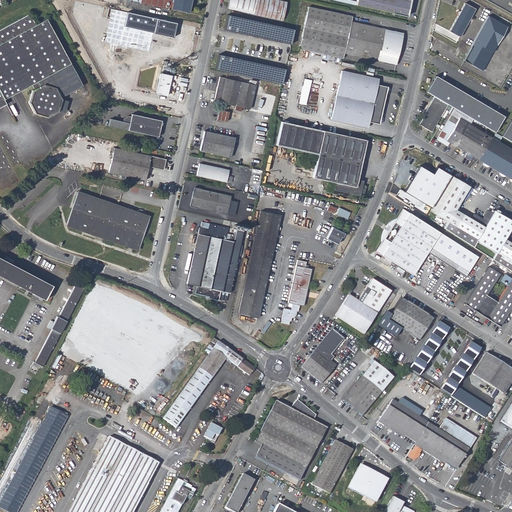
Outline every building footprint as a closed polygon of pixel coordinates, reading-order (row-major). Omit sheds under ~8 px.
[(140,0),(140,2),(163,7),(162,10),(168,11),(169,8),(189,13),(191,0),(140,0)] [(229,0),(228,8),(282,20),(286,2),(278,0),(229,0)] [(355,0),(355,4),(406,16),(410,0),(355,0)] [(511,0),(484,0),(511,15),(511,0)] [(449,31),(460,37),(475,9),(464,3),(461,9),(456,10),(457,16),(449,31)] [(344,53),(396,64),(402,34),(351,22),(352,17),(308,7),(298,48),(343,58),(344,53)] [(0,107),(2,106),(0,103),(0,100),(3,99),(31,84),(33,89),(30,91),(27,102),(34,114),(46,118),(57,112),(62,99),(61,97),(56,89),(43,84),(40,85),(37,81),(49,74),(69,63),(45,18),(34,24),(29,13),(0,29),(0,107)] [(227,15),(223,30),(291,45),(294,30),(227,15)] [(464,60),(482,71),(507,27),(488,16),(464,60)] [(215,69),(283,84),(286,69),(218,54),(215,69)] [(124,60),(124,61),(123,64),(119,84),(167,95),(171,76),(160,74),(161,69),(124,60)] [(56,89),(61,97),(81,86),(69,63),(49,74),(56,89)] [(330,119),(367,127),(369,122),(378,124),(387,87),(377,85),(379,79),(342,71),(330,119)] [(214,101),(235,106),(241,81),(220,76),(214,101)] [(494,132),(501,117),(433,76),(424,92),(433,96),(447,104),(454,108),(461,113),(472,119),(494,132)] [(242,107),(249,109),(255,85),(241,81),(235,106),(242,107)] [(447,104),(433,96),(423,113),(425,114),(418,125),(430,132),(447,104)] [(461,113),(454,108),(436,140),(446,146),(449,142),(446,140),(461,113)] [(217,119),(226,121),(229,112),(219,110),(217,119)] [(110,118),(108,125),(157,136),(161,120),(131,113),(131,115),(128,115),(123,117),(122,121),(110,118)] [(472,119),(461,113),(446,140),(449,142),(456,146),(469,124),(472,119)] [(357,179),(365,140),(282,121),(276,145),(317,154),(313,177),(335,183),(334,190),(359,196),(360,192),(363,193),(364,189),(363,180),(357,179)] [(500,136),(511,143),(511,122),(509,121),(500,136)] [(469,124),(456,146),(466,153),(464,156),(469,160),(472,156),(477,159),(490,137),(469,124)] [(199,150),(230,157),(234,138),(203,131),(199,150)] [(501,143),(490,137),(477,159),(488,166),(501,143)] [(511,173),(511,149),(501,143),(488,166),(509,178),(511,173)] [(147,166),(163,169),(165,159),(113,147),(107,172),(144,180),(147,166)] [(196,175),(225,182),(228,170),(199,163),(196,175)] [(420,167),(413,177),(411,181),(406,189),(402,186),(398,192),(423,208),(430,197),(422,192),(428,182),(432,184),(441,169),(435,166),(434,168),(430,166),(427,171),(420,167)] [(441,175),(447,179),(451,172),(445,168),(441,175)] [(470,186),(452,176),(431,212),(447,221),(442,229),(471,247),(475,241),(478,242),(486,226),(472,219),(456,210),(470,186)] [(189,206),(227,214),(230,200),(231,196),(193,188),(189,206)] [(66,225),(137,250),(149,216),(78,191),(66,225)] [(227,214),(234,216),(237,202),(230,200),(227,214)] [(339,207),(336,214),(347,219),(350,212),(339,207)] [(427,251),(431,254),(434,249),(468,271),(477,256),(409,213),(407,216),(405,215),(407,212),(402,208),(396,217),(393,219),(390,221),(387,223),(385,226),(386,229),(383,230),(382,233),(381,237),(381,242),(375,250),(380,254),(383,250),(385,250),(382,255),(385,257),(390,261),(411,274),(427,251)] [(483,219),(475,214),(472,219),(486,226),(494,213),(489,210),(483,219)] [(478,242),(481,244),(496,252),(497,251),(511,259),(511,243),(504,239),(511,227),(511,219),(499,212),(495,210),(494,213),(486,226),(478,242)] [(238,313),(257,317),(280,215),(261,211),(238,313)] [(244,230),(239,255),(241,255),(246,224),(233,222),(232,227),(244,230)] [(236,229),(235,236),(233,242),(229,241),(225,239),(228,227),(210,223),(209,224),(209,229),(199,227),(195,240),(193,240),(190,255),(192,255),(186,283),(196,285),(194,293),(208,297),(207,298),(218,300),(220,291),(229,293),(243,231),(236,229)] [(344,233),(331,227),(326,238),(337,244),(338,240),(340,237),(342,237),(344,233)] [(431,254),(465,275),(468,271),(434,249),(431,254)] [(511,272),(511,259),(497,251),(496,252),(491,260),(511,272)] [(0,276),(44,299),(52,285),(12,264),(14,260),(5,255),(3,259),(0,257),(0,276)] [(305,262),(297,260),(287,302),(292,303),(290,309),(283,308),(280,322),(288,324),(289,320),(290,321),(291,317),(293,317),(295,314),(296,311),(297,311),(299,305),(303,305),(311,269),(305,267),(305,262)] [(463,303),(499,326),(511,305),(511,278),(504,274),(499,281),(506,286),(496,302),(485,295),(499,274),(487,266),(463,303)] [(370,279),(357,301),(376,313),(390,292),(370,279)] [(34,362),(42,366),(84,288),(75,283),(58,316),(56,315),(50,328),(52,329),(34,362)] [(363,333),(376,313),(357,301),(348,295),(335,315),(363,333)] [(384,318),(387,320),(401,329),(419,340),(432,318),(400,298),(391,313),(388,311),(384,318)] [(271,322),(268,320),(260,331),(263,332),(271,322)] [(382,328),(395,337),(401,329),(387,320),(382,328)] [(442,351),(447,354),(459,335),(443,325),(429,346),(440,353),(442,351)] [(343,338),(331,328),(314,349),(301,366),(320,383),(334,365),(329,361),(333,357),(330,354),(343,338)] [(474,345),(459,335),(447,354),(439,366),(454,376),(474,345)] [(215,345),(202,362),(216,372),(226,358),(248,374),(253,367),(218,340),(217,342),(214,339),(211,342),(215,345)] [(471,374),(480,379),(497,390),(495,392),(496,393),(502,396),(511,380),(511,369),(485,353),(471,374)] [(174,402),(187,412),(216,372),(202,362),(174,402)] [(342,400),(361,416),(381,392),(393,378),(372,362),(342,400)] [(476,385),(493,397),(496,393),(495,392),(497,390),(480,379),(476,385)] [(453,398),(458,391),(455,388),(449,396),(453,398)] [(454,399),(475,412),(479,406),(457,393),(454,399)] [(414,442),(427,422),(416,415),(413,413),(392,400),(378,421),(403,437),(404,435),(414,442)] [(254,458),(299,481),(327,428),(312,421),(315,417),(296,402),(290,409),(275,401),(264,422),(257,436),(254,442),(260,445),(254,458)] [(176,428),(187,412),(174,402),(162,418),(176,428)] [(495,402),(485,419),(491,423),(502,406),(495,402)] [(511,402),(500,420),(511,427),(511,402)] [(0,501),(0,508),(7,511),(16,511),(67,416),(50,407),(0,501)] [(437,428),(427,422),(414,442),(413,445),(444,464),(445,463),(455,470),(468,449),(468,448),(474,439),(444,419),(437,428)] [(210,441),(214,443),(221,428),(210,423),(203,436),(210,440),(210,441)] [(68,511),(132,511),(158,463),(108,437),(68,511)] [(311,484),(318,488),(325,492),(329,494),(352,450),(334,441),(311,484)] [(511,465),(511,442),(510,441),(500,457),(511,465)] [(374,476),(386,483),(387,479),(360,465),(358,468),(369,474),(370,472),(375,475),(374,476)] [(347,488),(363,497),(366,498),(375,503),(386,483),(374,476),(375,475),(370,472),(369,474),(358,468),(347,488)] [(241,475),(224,508),(231,511),(236,511),(253,481),(241,475)] [(177,511),(188,492),(189,493),(193,494),(196,489),(178,480),(160,511),(177,511)] [(501,488),(497,496),(505,501),(510,493),(501,488)] [(403,503),(392,498),(384,511),(411,511),(401,507),(403,503)]
